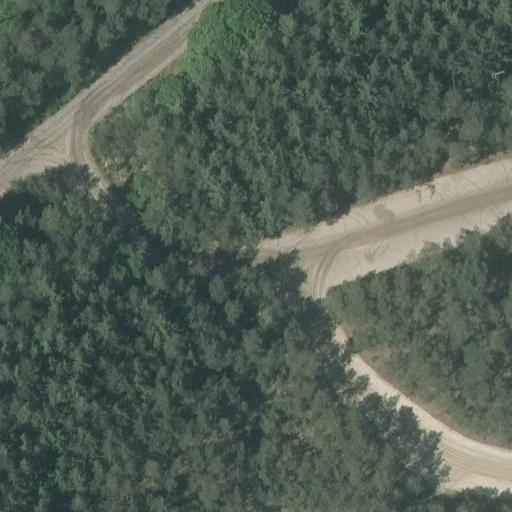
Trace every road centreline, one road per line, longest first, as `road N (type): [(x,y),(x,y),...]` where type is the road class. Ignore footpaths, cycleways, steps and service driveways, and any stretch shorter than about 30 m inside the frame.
road 1 (track): [(48,138),(115,222),(162,254),(200,264),(323,255),(511,196)]
road 2 (track): [(289,262),(347,375),(386,420),(440,460),(511,478)]
road 3 (track): [(0,181),(215,0)]
